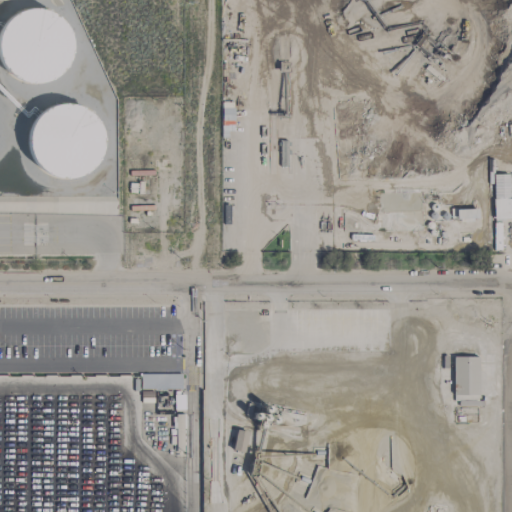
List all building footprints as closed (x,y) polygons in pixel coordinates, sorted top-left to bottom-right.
[(13,81),(24,87),(36,88),(47,86),(58,80),(65,71),(70,60),(70,48),(66,36),(59,27),(50,20),(38,17),(27,17),(16,22),(7,29),(1,39),(0,44),(0,62),(5,73),(13,81)] [(221,128),(233,128),(233,103),(221,102),(221,128)] [(55,172),(67,175),(79,173),(90,168),(98,159),(104,148),(105,136),(102,124),(95,114),(85,107),(74,103),(62,103),(52,107),(43,114),(36,123),(33,134),(33,145),(37,156),(45,166),(55,172)] [(492,219),(510,219),(509,174),(491,175),(492,219)] [(476,209),(450,210),(450,219),(476,219),(476,209)] [(478,357),(453,357),(452,395),(477,396),(478,357)] [(141,391),(181,390),(181,374),(140,374),(141,391)] [(247,432),(236,430),(231,451),(242,453),(247,432)]
